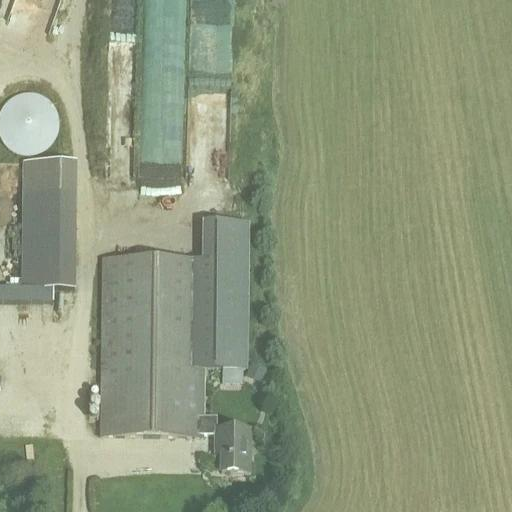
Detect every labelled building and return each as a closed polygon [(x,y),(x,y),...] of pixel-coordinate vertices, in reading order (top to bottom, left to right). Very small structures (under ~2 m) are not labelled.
[(182,45),(208,43),(207,19),(181,21),(182,45)] [(0,138),(10,152),(28,158),(46,152),(57,137),(57,118),(46,102),(28,96),(10,102),(0,115),(0,138)] [(119,130),(133,127),(130,110),(116,112),(119,130)] [(22,197),(20,295),(74,296),(76,197),(76,166),(22,166),(22,197)] [(248,224),(202,224),(202,262),(101,261),(99,440),(203,442),(203,437),(216,437),(216,449),(221,449),(221,475),(249,476),(249,432),(217,432),(217,419),(203,419),(204,370),(246,370),(248,224)] [(245,380),(259,386),(265,373),(251,367),(245,380)]
